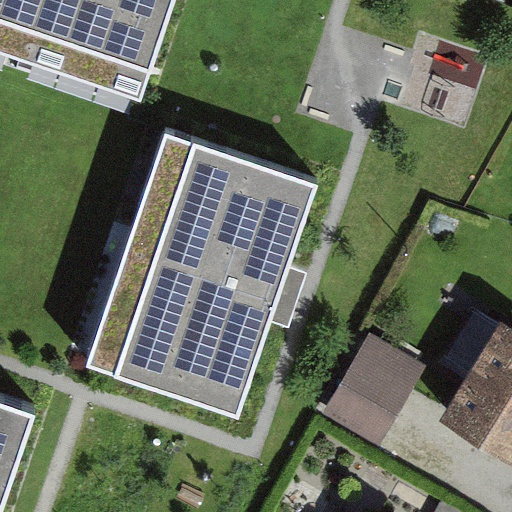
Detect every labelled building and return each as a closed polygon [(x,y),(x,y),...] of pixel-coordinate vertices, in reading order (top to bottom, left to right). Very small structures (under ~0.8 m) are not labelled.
[(0,0),(0,58),(143,106),(179,0),(0,0)] [(87,372),(240,424),(321,188),(168,136),(87,372)] [(511,330),(477,309),(442,366),(465,380),(438,425),(511,469),(511,330)] [(427,366),(370,334),(323,416),(380,449),(427,366)] [(0,403),(0,511),(6,511),(40,418),(0,403)]
